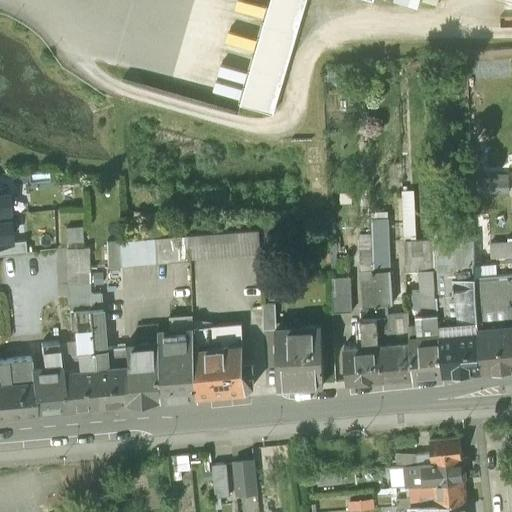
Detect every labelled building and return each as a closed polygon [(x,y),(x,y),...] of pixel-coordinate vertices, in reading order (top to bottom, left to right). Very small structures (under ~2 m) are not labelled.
[(241,0),(235,0),(234,9),(257,12),(259,3),(241,0)] [(274,118),(307,0),(270,0),(239,108),(274,118)] [(371,209),(371,235),(373,272),(389,271),(390,208),(371,209)] [(10,242),(8,215),(0,215),(0,244),(10,243),(10,242)] [(258,230),(188,236),(189,259),(259,254),(258,230)] [(405,265),(434,264),(433,241),(433,233),(403,234),(405,265)] [(359,235),(360,273),(373,272),(371,235),(359,235)] [(188,236),(154,239),(155,264),(189,262),(189,259),(188,236)] [(492,255),(473,256),(474,267),(499,266),(498,255),(511,253),(511,237),(492,238),(492,255)] [(155,264),(154,239),(105,243),(108,269),(155,264)] [(0,255),(26,253),(25,240),(10,242),(10,243),(0,244),(0,255)] [(436,290),(436,294),(447,293),(447,294),(456,294),(457,324),(461,323),(462,332),(477,331),(476,299),(474,267),(473,256),(473,240),(433,241),(434,264),(435,280),(436,290)] [(89,247),(66,249),(67,286),(68,312),(74,311),(87,310),(90,309),(89,299),(90,299),(89,247)] [(373,272),(375,306),(391,305),(389,271),(373,272)] [(375,306),(373,272),(360,273),(364,319),(376,318),(375,306)] [(350,277),(331,278),(332,290),(350,289),(350,277)] [(431,280),(423,281),(423,291),(436,290),(435,280),(431,280)] [(332,290),(331,291),(332,314),(352,313),(350,289),(332,290)] [(423,291),(421,291),(422,296),(421,296),(422,314),(423,314),(425,334),(439,333),(438,319),(436,294),(436,290),(423,291)] [(447,293),(436,294),(438,319),(449,318),(447,294),(447,293)] [(511,295),(476,299),(477,331),(480,371),(511,367),(511,295)] [(90,299),(89,299),(90,309),(100,309),(100,299),(90,299)] [(274,304),(261,305),(262,329),(275,328),(274,304)] [(391,305),(375,306),(376,318),(387,317),(392,317),(391,305)] [(90,309),(87,310),(90,350),(104,348),(100,309),(90,309)] [(87,310),(74,311),(77,351),(90,350),(87,310)] [(392,317),(387,317),(387,330),(390,330),(390,343),(399,342),(409,341),(409,335),(407,315),(392,317)] [(387,317),(376,318),(377,344),(390,343),(390,330),(387,330),(387,317)] [(364,319),(361,320),(364,346),(344,347),(347,382),(380,379),(377,344),(376,318),(364,319)] [(240,323),(192,328),(192,336),(195,396),(243,391),(242,362),(240,323)] [(301,333),(274,334),(277,388),(322,384),(322,373),(322,367),(321,367),(320,326),(301,327),(301,333)] [(135,332),(136,345),(158,343),(158,338),(157,330),(135,332)] [(462,332),(449,334),(452,373),(480,371),(477,331),(462,332)] [(425,334),(409,335),(409,341),(412,376),(442,374),(439,335),(439,334),(439,333),(425,334)] [(439,334),(439,335),(442,374),(452,373),(449,334),(439,334)] [(192,336),(158,338),(158,343),(160,399),(195,396),(192,336)] [(409,341),(399,342),(402,377),(412,376),(409,341)] [(57,342),(40,343),(42,365),(59,364),(57,342)] [(390,343),(377,344),(380,379),(402,377),(399,342),(390,343)] [(136,345),(124,346),(126,402),(160,399),(158,343),(136,345)] [(126,402),(124,346),(104,348),(90,350),(95,405),(126,402)] [(90,350),(77,351),(79,370),(60,371),(59,372),(62,408),(95,405),(90,350)] [(251,361),(242,362),(243,391),(245,391),(252,386),(251,361)] [(59,364),(42,365),(46,409),(62,408),(59,372),(60,371),(59,364)] [(42,365),(30,366),(34,410),(46,409),(42,365)] [(30,366),(0,369),(0,413),(34,410),(30,366)] [(459,437),(429,440),(430,453),(431,462),(461,459),(459,437)] [(430,453),(416,454),(417,464),(431,462),(430,453)] [(402,465),(417,464),(416,454),(401,456),(402,465)] [(461,459),(431,462),(433,484),(463,480),(461,459)] [(254,460),(233,462),(236,494),(257,492),(254,460)] [(431,462),(417,464),(405,465),(407,486),(433,484),(431,462)] [(226,463),(212,465),(215,497),(229,495),(226,463)] [(463,480),(433,484),(434,495),(435,505),(465,502),(463,480)] [(434,495),(420,496),(421,506),(435,505),(434,495)] [(411,499),(394,500),(394,507),(411,506),(411,499)] [(466,511),(465,502),(435,505),(435,511),(466,511)] [(370,503),(345,506),(346,511),(364,511),(371,511),(370,503)]
